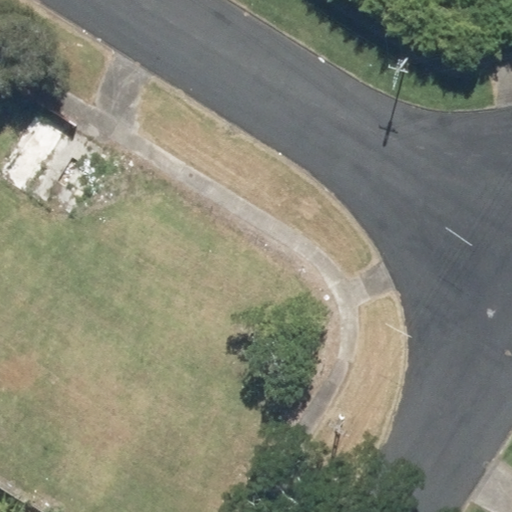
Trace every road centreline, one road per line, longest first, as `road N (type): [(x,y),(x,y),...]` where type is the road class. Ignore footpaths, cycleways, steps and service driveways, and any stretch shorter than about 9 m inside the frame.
road 1 (residential): [(511,231),(140,0)]
road 2 (residential): [(511,331),(397,511)]
